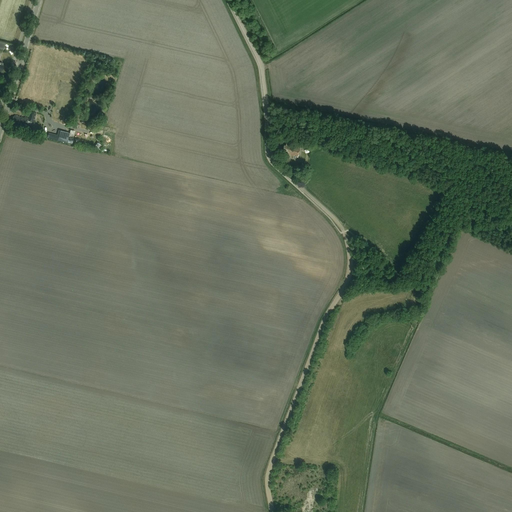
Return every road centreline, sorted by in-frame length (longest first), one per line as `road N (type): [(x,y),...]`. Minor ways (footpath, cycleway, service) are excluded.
road 1 (track): [(343,232),(268,157),(260,66),(229,0)]
road 2 (track): [(350,262),(268,470),(272,511)]
road 3 (tertiary): [(0,128),(39,0)]
